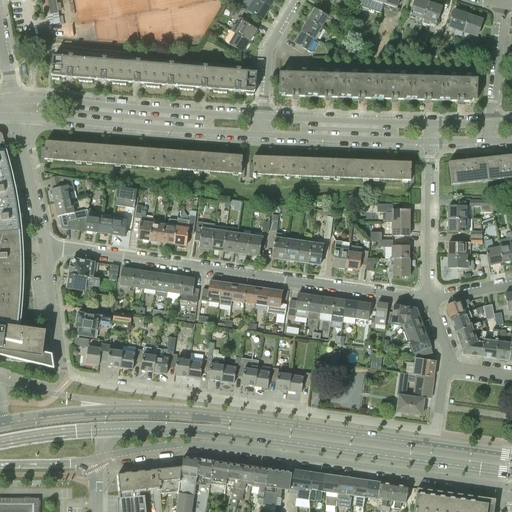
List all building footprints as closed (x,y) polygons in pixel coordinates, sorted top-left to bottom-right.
[(44,0),(47,15),(58,14),(55,0),(44,0)] [(257,0),(252,0),(247,10),(263,20),(270,8),(257,0)] [(380,14),(382,9),(384,0),(363,0),(361,7),(380,14)] [(395,13),(396,9),(399,0),(384,0),(382,9),(395,13)] [(413,21),(422,24),(429,3),(419,0),(414,0),(410,14),(409,17),(414,19),(413,21)] [(437,23),(442,7),(429,3),(422,24),(429,27),(430,24),(436,26),(436,24),(437,23)] [(308,20),(325,30),(327,32),(331,25),(329,24),(332,19),(314,9),(308,20)] [(463,32),(464,32),(469,16),(453,11),(448,27),(449,27),(448,30),(456,32),(455,35),(462,38),(463,32)] [(469,16),(464,32),(477,36),(482,21),(469,16)] [(231,30),(250,41),(256,30),(242,22),(239,20),(236,26),(234,25),(231,30)] [(301,32),(316,41),(318,43),(325,30),(308,20),(301,32)] [(243,53),(250,41),(231,30),(230,31),(232,32),(226,42),(243,53)] [(294,44),(308,52),(309,52),(316,41),(301,32),(294,44)] [(79,82),(85,82),(87,60),(53,57),(51,77),(52,77),(52,80),(59,80),(59,78),(79,79),(79,82)] [(112,85),(119,85),(121,63),(87,60),(85,82),(92,83),(92,81),(112,82),(112,85)] [(146,87),(153,88),(154,65),(121,63),(119,85),(126,86),(126,83),(146,85),(146,87)] [(179,90),(186,90),(188,68),(154,65),(153,88),(159,88),(159,86),(180,87),(179,90)] [(213,93),(220,93),(222,71),(188,68),(186,90),(193,91),(193,89),(213,90),(213,93)] [(253,96),(253,93),(254,93),(256,73),(222,71),(220,93),(226,94),(227,91),(246,93),(246,95),(253,96)] [(306,95),(312,95),(312,74),(279,73),(279,94),(285,94),(285,97),(306,97),(306,95)] [(339,96),(345,96),(345,75),(312,74),(312,95),(318,95),(317,98),(339,98),(339,96)] [(372,97),(378,97),(378,76),(345,75),(345,96),(350,96),(350,99),(372,99),(372,97)] [(405,98),(411,98),(411,77),(378,76),(378,97),(383,97),(383,100),(405,100),(405,98)] [(438,99),(444,99),(444,78),(411,77),(411,98),(416,98),(416,101),(438,101),(438,99)] [(444,78),(444,99),(449,99),(449,102),(471,102),(471,100),(477,100),(477,79),(444,78)] [(0,322),(17,325),(20,325),(21,314),(23,301),(23,289),(24,276),(24,274),(24,264),(24,254),(23,245),(23,240),(22,231),(21,219),(19,207),(18,202),(17,193),(15,184),(13,175),(12,171),(8,157),(3,137),(2,136),(1,134),(0,133),(0,322)] [(45,160),(84,163),(85,145),(68,143),(69,142),(66,142),(63,142),(63,143),(46,142),(45,148),(42,148),(40,164),(45,164),(45,160)] [(84,163),(123,166),(124,148),(108,146),(108,145),(105,145),(102,145),(102,146),(85,145),(84,163)] [(123,166),(162,169),(164,151),(147,149),(147,148),(142,148),(142,149),(124,148),(123,166)] [(162,169),(202,172),(203,154),(186,152),(187,151),(184,151),(181,151),(181,152),(164,151),(162,169)] [(202,172),(221,173),(240,175),(240,178),(244,179),(245,163),(242,163),(242,156),(226,155),(226,154),(220,154),(220,155),(203,154),(202,172)] [(489,181),(508,179),(511,178),(511,155),(486,158),(489,181)] [(256,175),(292,177),(293,158),(276,158),(276,157),(271,157),(271,158),(253,157),(253,172),(249,172),(249,179),(253,179),(253,178),(256,179),(256,175)] [(292,177),(331,178),(332,160),(315,159),(315,158),(310,158),(310,159),(293,158),(292,177)] [(451,185),(489,181),(486,158),(448,162),(451,185)] [(331,178),(371,180),(371,162),(354,161),(355,160),(349,160),(349,161),(332,160),(331,178)] [(371,162),(371,180),(410,181),(409,185),(414,185),(415,169),(411,169),(411,163),(394,163),(394,161),(388,161),(388,162),(371,162)] [(54,203),(72,200),(70,193),(75,192),(72,179),(57,177),(51,178),(53,189),(52,190),(54,203)] [(115,206),(134,209),(137,190),(118,188),(115,206)] [(81,218),(82,218),(80,212),(75,213),(72,200),(54,203),(57,217),(58,217),(61,229),(66,230),(67,221),(74,220),(81,218)] [(323,239),(330,240),(333,218),(331,213),(316,210),(316,204),(305,204),(305,205),(302,204),(300,212),(304,213),(305,209),(316,211),(315,215),(327,217),(323,239)] [(386,223),(409,223),(409,211),(393,210),(393,205),(377,205),(377,213),(386,213),(386,223)] [(150,241),(153,223),(153,218),(146,217),(146,212),(142,211),(143,207),(137,206),(135,219),(140,219),(137,239),(150,241)] [(448,219),(466,219),(466,206),(448,206),(448,219)] [(85,232),(98,233),(101,217),(96,216),(96,212),(88,211),(87,217),(85,232)] [(270,231),(276,232),(279,216),(278,216),(279,212),(278,212),(275,211),(275,212),(274,212),(272,221),(271,221),(270,231)] [(188,230),(194,230),(196,217),(190,216),(190,218),(189,220),(177,219),(176,226),(174,244),(186,246),(188,230)] [(98,233),(111,235),(114,219),(101,217),(98,233)] [(81,218),(74,220),(73,231),(79,231),(81,218)] [(114,219),(111,235),(125,237),(127,221),(114,219)] [(448,233),(470,233),(470,226),(467,226),(467,219),(466,219),(448,219),(448,233)] [(199,248),(211,250),(215,226),(215,225),(197,222),(194,241),(200,242),(199,248)] [(262,232),(268,233),(270,223),(263,222),(262,232)] [(150,241),(162,242),(164,225),(153,223),(150,241)] [(391,236),(409,237),(409,223),(386,223),(386,232),(390,232),(390,236),(391,236)] [(162,242),(174,244),(176,226),(164,225),(162,242)] [(218,249),(225,250),(228,228),(215,226),(211,250),(218,251),(218,249)] [(230,251),(236,252),(239,230),(228,228),(225,250),(225,252),(230,252),(230,251)] [(247,255),(250,232),(251,231),(239,230),(236,252),(241,252),(240,254),(247,255)] [(250,232),(247,255),(259,256),(263,234),(250,232)] [(381,241),(382,233),(370,233),(370,241),(378,241),(381,241)] [(511,261),(511,238),(511,236),(511,233),(505,234),(506,239),(498,241),(499,247),(502,263),(511,261)] [(272,258),(285,260),(288,237),(281,236),(281,235),(275,234),(275,237),(274,239),(275,239),(272,258)] [(285,260),(296,262),(300,239),(293,238),(288,237),(285,260)] [(309,263),(312,243),(312,241),(300,239),(296,262),(309,263)] [(312,243),(309,263),(320,265),(323,246),(324,246),(324,244),(324,240),(318,240),(317,244),(312,243)] [(489,266),(502,263),(499,247),(493,248),(491,240),(484,241),(487,255),(489,266)] [(332,267),(346,269),(349,249),(341,248),(342,242),(336,241),(335,248),(332,267)] [(389,260),(409,259),(409,246),(391,246),(391,241),(381,241),(378,241),(378,248),(388,247),(388,259),(389,260)] [(470,255),(470,244),(470,243),(448,243),(448,255),(467,255),(470,255)] [(349,249),(346,269),(359,271),(361,253),(362,248),(350,247),(349,249)] [(467,255),(448,255),(448,269),(468,269),(468,261),(467,261),(467,255)] [(482,267),(489,266),(487,255),(479,255),(482,267)] [(69,275),(93,278),(93,272),(95,263),(74,259),(71,262),(70,269),(69,275)] [(366,270),(373,271),(375,259),(368,259),(366,270)] [(409,259),(389,260),(389,273),(394,273),(394,277),(409,277),(409,259)] [(109,281),(116,282),(119,266),(111,265),(109,281)] [(120,286),(132,288),(135,269),(129,268),(128,270),(122,269),(120,286)] [(132,288),(144,290),(146,273),(141,272),(141,270),(135,269),(132,288)] [(144,290),(156,291),(158,272),(152,272),(152,273),(146,273),(144,290)] [(156,291),(168,293),(170,276),(164,275),(165,273),(158,272),(156,291)] [(67,289),(86,292),(92,293),(92,287),(98,288),(99,279),(93,278),(69,275),(68,284),(67,289)] [(180,295),(183,276),(176,275),(176,277),(170,276),(168,293),(167,297),(179,299),(180,295)] [(180,295),(192,297),(194,279),(188,279),(188,277),(183,276),(180,295)] [(219,307),(220,300),(222,283),(210,282),(208,298),(207,306),(219,307)] [(220,300),(232,302),(234,285),(222,283),(220,300)] [(232,302),(244,303),(246,287),(234,285),(232,302)] [(244,303),(256,305),(258,288),(246,287),(244,303)] [(256,305),(267,307),(270,290),(258,288),(256,305)] [(287,305),(280,304),(282,292),(270,290),(267,307),(267,313),(285,316),(287,305)] [(295,311),(307,312),(310,296),(309,296),(308,294),(304,293),(303,295),(298,294),(296,302),(290,301),(287,320),(294,321),(295,311)] [(307,319),(319,320),(322,298),(316,297),(316,295),(311,294),(310,296),(307,312),(308,313),(307,319)] [(319,320),(331,322),(334,300),(333,299),(333,297),(328,297),(327,298),(322,298),(319,320)] [(342,329),(343,318),(344,316),(346,301),(341,300),(340,298),(336,298),(334,300),(331,322),(330,327),(342,329)] [(343,318),(355,319),(356,316),(357,303),(357,301),(352,300),(351,302),(346,301),(344,316),(343,318)] [(450,319),(473,310),(471,300),(456,304),(456,303),(449,305),(446,308),(450,319)] [(355,319),(368,321),(370,305),(364,304),(364,302),(360,301),(359,303),(357,303),(356,316),(355,319)] [(375,329),(384,330),(388,305),(377,303),(375,319),(372,319),(370,329),(375,329)] [(483,307),(484,311),(487,321),(494,319),(494,315),(492,305),(483,307)] [(391,325),(402,327),(404,308),(394,306),(391,325)] [(404,333),(422,326),(417,311),(414,309),(404,308),(402,327),(404,333)] [(479,316),(482,314),(481,308),(477,309),(473,310),(450,319),(452,325),(469,319),(474,318),(479,316)] [(209,318),(205,318),(206,310),(200,309),(198,322),(204,323),(204,324),(208,324),(209,318)] [(76,327),(99,331),(100,326),(109,327),(111,318),(105,317),(77,312),(75,325),(76,325),(76,327)] [(112,321),(131,324),(132,315),(113,313),(112,321)] [(499,325),(503,325),(501,313),(494,315),(494,319),(496,325),(499,325)] [(452,325),(454,332),(471,325),(469,319),(452,325)] [(52,355),(43,352),(36,351),(37,341),(43,342),(46,331),(17,327),(17,325),(0,322),(0,355),(4,357),(4,360),(20,362),(20,361),(54,369),(52,355)] [(456,338),(474,331),(481,329),(479,323),(471,325),(454,332),(456,338)] [(407,343),(426,336),(422,326),(404,333),(407,343)] [(483,358),(495,360),(499,331),(492,330),(491,341),(485,340),(483,358)] [(459,345),(477,338),(474,331),(456,338),(459,345)] [(504,342),(505,331),(499,331),(495,360),(508,362),(510,343),(504,342)] [(464,355),(483,358),(485,340),(486,333),(481,332),(480,337),(477,338),(459,345),(462,354),(464,355)] [(423,357),(432,353),(430,348),(431,347),(426,335),(426,336),(407,343),(410,350),(408,350),(410,355),(423,357)] [(87,348),(88,347),(89,340),(75,338),(74,346),(87,348)] [(167,366),(171,367),(173,355),(175,340),(168,339),(167,350),(157,349),(157,354),(156,354),(153,373),(166,374),(167,366)] [(201,371),(209,372),(211,359),(213,343),(208,343),(206,360),(203,359),(202,364),(189,362),(187,377),(200,379),(201,371)] [(99,360),(107,361),(109,350),(110,346),(101,345),(101,349),(88,347),(87,348),(85,363),(99,365),(99,360)] [(107,366),(120,368),(122,350),(117,349),(116,351),(109,350),(107,361),(107,366)] [(134,362),(142,363),(143,355),(143,351),(135,350),(134,354),(123,352),(123,350),(122,350),(120,368),(132,370),(134,362)] [(140,371),(153,373),(156,354),(150,353),(149,356),(143,355),(142,363),(140,371)] [(187,377),(189,362),(190,359),(184,358),(184,361),(176,360),(177,356),(173,355),(171,367),(175,368),(174,376),(187,377)] [(381,368),(382,357),(373,356),(372,367),(381,368)] [(412,375),(434,378),(436,361),(415,358),(412,375)] [(208,380),(221,382),(223,367),(224,361),(211,359),(209,372),(208,380)] [(235,376),(243,377),(244,370),(245,365),(236,364),(236,369),(223,367),(221,382),(234,384),(235,376)] [(269,381),(276,382),(278,375),(279,369),(258,367),(257,372),(254,387),(267,389),(269,381)] [(242,385),(254,387),(257,372),(244,370),(243,377),(242,385)] [(288,392),(290,376),(291,373),(285,372),(284,376),(278,375),(276,382),(275,390),(288,392)] [(434,378),(412,375),(408,375),(408,374),(403,373),(397,412),(421,416),(424,399),(431,399),(434,378)] [(290,376),(288,392),(301,394),(302,386),(310,387),(312,375),(304,374),(303,378),(290,376)] [(196,484),(199,460),(183,458),(182,468),(179,484),(195,486),(196,484)] [(206,479),(211,479),(213,462),(199,460),(196,484),(205,485),(206,479)] [(226,486),(227,479),(229,464),(213,462),(211,479),(210,484),(226,486)] [(236,507),(239,489),(242,466),(229,464),(227,479),(234,480),(230,506),(236,507)] [(246,483),(253,484),(255,468),(242,466),(239,489),(245,490),(246,483)] [(182,468),(158,470),(150,471),(138,472),(136,472),(128,473),(118,474),(119,492),(121,511),(141,511),(140,490),(152,489),(160,488),(160,493),(178,492),(179,484),(182,468)] [(257,499),(263,499),(268,470),(255,468),(253,484),(259,484),(257,499)] [(268,470),(263,499),(262,506),(265,506),(265,504),(276,506),(277,499),(280,499),(282,490),(289,491),(289,490),(291,473),(268,470)] [(297,499),(309,501),(313,473),(301,471),(301,472),(291,470),(291,473),(289,490),(298,492),(297,499)] [(316,491),(322,492),(325,475),(313,473),(309,501),(314,502),(316,491)] [(336,507),(337,500),(340,477),(325,475),(322,492),(326,493),(326,507),(336,507)] [(349,496),(353,496),(355,479),(340,477),(337,500),(351,502),(351,498),(349,497),(349,496)] [(353,496),(365,498),(368,481),(355,479),(353,496)] [(365,498),(380,501),(383,484),(380,484),(380,483),(368,481),(365,498)] [(380,507),(390,508),(393,485),(383,484),(380,501),(380,507)] [(393,485),(390,508),(389,511),(396,511),(397,511),(399,511),(399,509),(400,510),(401,503),(405,504),(408,488),(393,485)] [(493,511),(495,500),(417,489),(413,511),(493,511)] [(178,494),(175,511),(191,511),(194,496),(178,494)] [(38,511),(39,499),(0,498),(0,511),(38,511)]
